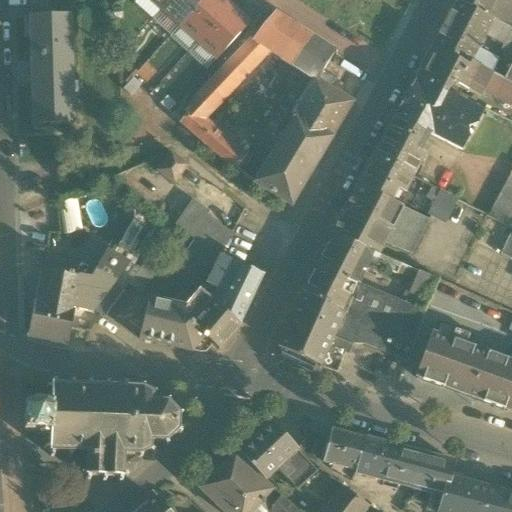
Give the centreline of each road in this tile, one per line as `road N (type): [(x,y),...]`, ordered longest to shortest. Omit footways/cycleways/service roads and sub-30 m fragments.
road 1 (residential): [(13,352),(0,0)]
road 2 (secondary): [(238,378),(395,77)]
road 3 (tertiary): [(238,378),(511,454)]
road 4 (secondary): [(13,352),(120,371),(238,378)]
road 5 (tertiary): [(122,511),(208,449),(238,378)]
road 6 (residential): [(395,77),(272,0)]
